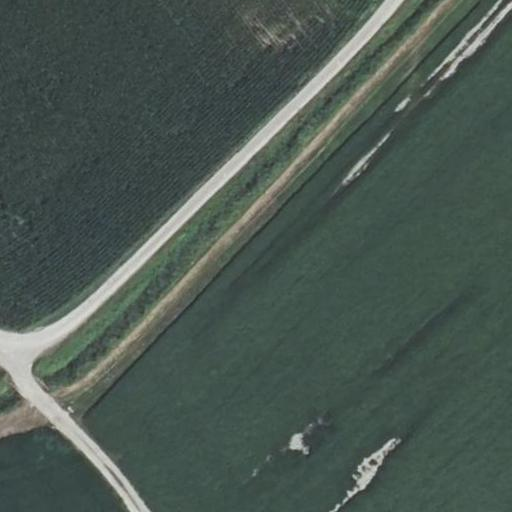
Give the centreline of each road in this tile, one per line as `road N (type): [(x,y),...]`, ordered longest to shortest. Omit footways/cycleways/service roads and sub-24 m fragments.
road 1 (track): [(54,412),(149,334),(465,0)]
road 2 (track): [(16,355),(67,324),(391,0)]
road 3 (track): [(16,355),(22,377),(135,511)]
